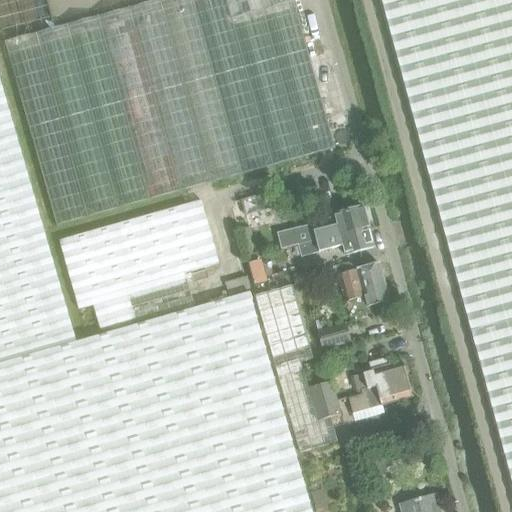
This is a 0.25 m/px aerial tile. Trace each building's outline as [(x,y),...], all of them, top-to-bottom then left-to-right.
[(162,0),(6,44),(57,227),(335,149),(292,0),(162,0)] [(511,0),(379,0),(511,491),(511,0)] [(0,511),(311,511),(295,455),(337,444),(330,419),(340,415),(331,382),(308,389),(300,362),(313,359),(292,286),(250,298),(249,293),(76,343),(35,195),(0,76),(0,511)] [(310,199),(305,180),(270,189),(275,208),(310,199)] [(266,194),(241,201),(246,217),(271,210),(266,194)] [(219,263),(201,201),(60,241),(79,310),(93,306),(100,331),(193,305),(185,273),(219,263)] [(233,203),(231,211),(234,221),(235,221),(246,218),(246,217),(241,201),(233,203)] [(300,231),(288,234),(292,246),(298,244),(299,246),(369,227),(364,207),(335,215),(338,225),(301,235),(300,231)] [(246,218),(235,221),(237,230),(248,227),(246,218)] [(369,227),(299,246),(300,252),(302,257),(344,246),(346,254),(374,247),(369,227)] [(242,230),(248,253),(254,251),(251,239),(253,239),(250,228),(242,230)] [(254,288),(267,285),(261,261),(247,265),(254,288)] [(389,301),(379,264),(358,270),(355,262),(336,267),(350,318),(369,313),(367,307),(389,301)] [(300,267),(302,276),(303,275),(314,273),(312,265),(312,264),(300,267)] [(247,277),(224,283),(227,296),(250,290),(247,277)] [(350,343),(347,332),(320,339),(323,350),(350,343)] [(334,367),(336,370),(345,371),(347,368),(347,360),(341,355),(334,359),(334,367)] [(410,374),(409,368),(403,365),(402,364),(386,368),(384,360),(370,364),(372,372),(354,377),(359,396),(349,399),(353,415),(412,399),(406,378),(410,374)] [(433,511),(430,497),(400,505),(401,511),(433,511)]
